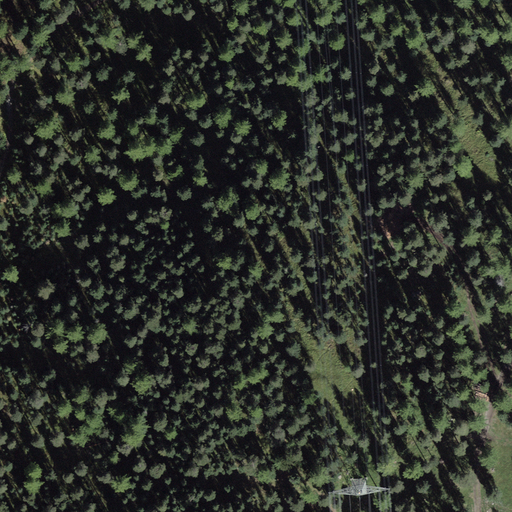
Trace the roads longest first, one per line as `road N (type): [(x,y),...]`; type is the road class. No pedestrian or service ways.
road 1 (track): [(98,0),(59,23),(18,72),(7,97),(0,166)]
road 2 (track): [(511,356),(473,467),(475,511)]
